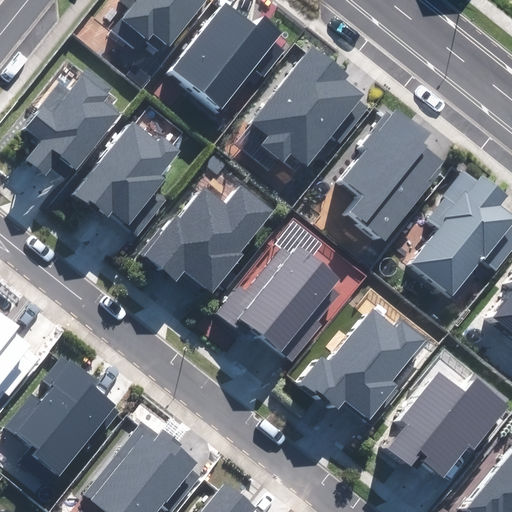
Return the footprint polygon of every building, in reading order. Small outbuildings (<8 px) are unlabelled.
[(130,8),(112,29),(136,47),(150,30),(168,44),(203,0),(123,0),(122,2),(130,8)] [(223,6),(170,73),(227,118),(279,53),(268,44),(276,35),(258,20),(252,29),(223,6)] [(314,49),(253,124),(269,137),(263,145),(284,162),(290,153),(306,166),(331,135),(339,142),(367,108),(358,101),(363,95),(344,80),(348,75),(314,49)] [(71,92),(60,83),(25,127),(42,140),(27,159),(46,174),(59,157),(74,169),(118,114),(102,101),(107,94),(111,88),(88,70),(71,92)] [(428,136),(394,109),(364,145),(369,149),(345,179),(365,195),(351,212),(386,239),(446,164),(421,144),(428,136)] [(131,123),(74,195),(105,219),(111,212),(138,234),(166,199),(156,191),(165,180),(159,175),(179,151),(162,138),(158,143),(131,123)] [(476,184),(462,173),(445,194),(448,197),(430,219),(442,229),(414,264),(452,294),(483,256),(497,268),(511,248),(511,227),(508,225),(511,220),(511,216),(499,206),(506,196),(482,177),(476,184)] [(160,230),(142,252),(177,280),(185,271),(212,293),(242,255),(239,252),(273,210),(243,186),(227,206),(206,190),(181,221),(177,217),(164,233),(160,230)] [(238,288),(218,313),(237,328),(244,320),(294,360),(322,324),(317,321),(338,294),(331,288),(338,279),(297,247),(290,256),(282,250),(246,294),(238,288)] [(511,296),(496,317),(511,329),(511,296)] [(323,357),(304,381),(339,409),(345,400),(369,419),(397,385),(392,381),(425,340),(402,323),(397,330),(373,311),(331,364),(323,357)] [(0,392),(2,390),(7,395),(37,359),(27,350),(30,346),(13,332),(17,327),(0,312),(0,392)] [(97,385),(62,356),(43,379),(53,387),(40,403),(30,394),(2,428),(58,476),(116,407),(94,388),(97,385)] [(408,425),(389,448),(412,466),(419,457),(448,480),(508,406),(475,380),(464,394),(439,374),(402,420),(408,425)] [(141,424),(83,493),(106,511),(155,511),(163,503),(171,510),(198,477),(190,470),(197,462),(162,433),(157,438),(141,424)] [(511,511),(511,451),(467,508),(471,511),(511,511)] [(229,479),(201,511),(257,511),(262,507),(229,479)]
